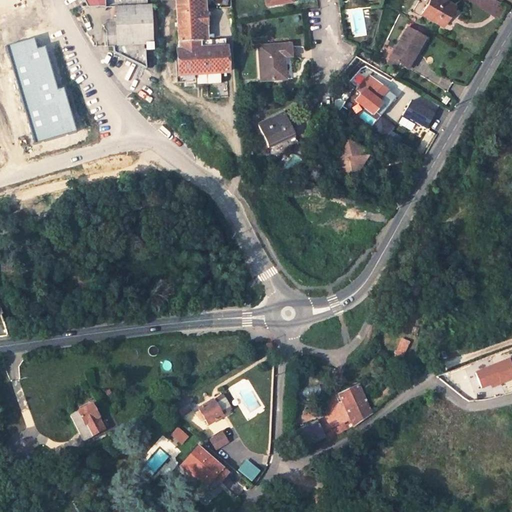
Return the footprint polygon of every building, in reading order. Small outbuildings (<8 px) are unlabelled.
[(83,0),(88,10),(113,8),(114,18),(101,26),(106,34),(106,48),(112,49),(113,55),(146,69),(146,47),(157,47),(156,16),(151,6),(147,6),(146,0),(83,0)] [(230,51),(216,52),(202,52),(202,42),(201,0),(178,0),(183,83),(198,83),(198,76),(231,74),(230,51)] [(453,6),(442,0),(430,0),(422,16),(441,27),(453,6)] [(424,41),(405,29),(387,61),(405,73),(424,41)] [(216,52),(214,42),(202,42),(202,52),(216,52)] [(261,48),(263,83),(287,81),(286,58),(293,58),(292,45),(261,48)] [(394,97),(362,73),(354,85),(363,92),(356,102),(373,114),(376,110),(381,114),(394,97)] [(407,101),(399,119),(425,130),(433,112),(407,101)] [(511,109),(508,103),(498,108),(501,114),(511,109)] [(260,126),(276,160),(300,143),(287,115),(260,126)] [(384,137),(393,126),(381,116),(372,127),(384,137)] [(351,181),(368,159),(347,145),(331,166),(351,181)] [(399,362),(407,342),(399,338),(391,358),(399,362)] [(511,371),(507,359),(473,372),(480,390),(490,386),(491,389),(511,380),(511,371)] [(339,395),(349,420),(351,426),(370,414),(358,387),(339,395)] [(183,398),(173,404),(182,418),(192,411),(183,398)] [(199,409),(207,424),(221,416),(212,401),(199,409)] [(102,416),(94,403),(71,415),(81,434),(88,431),(91,436),(104,429),(98,418),(102,416)] [(351,426),(349,420),(342,423),(345,431),(351,426)] [(294,430),(299,448),(326,441),(324,435),(321,423),(294,430)] [(342,423),(324,435),(326,441),(345,431),(342,423)] [(186,435),(176,430),(172,437),(181,442),(186,435)] [(228,442),(222,432),(209,440),(215,450),(228,442)] [(227,474),(196,448),(181,468),(190,476),(192,474),(217,495),(222,489),(220,483),(227,474)] [(247,460),(238,470),(251,482),(260,472),(247,460)]
